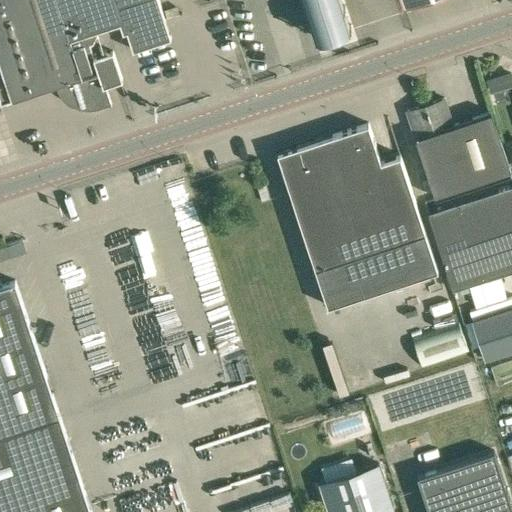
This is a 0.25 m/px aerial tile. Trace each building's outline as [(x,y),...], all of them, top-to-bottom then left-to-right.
[(0,0),(0,101),(1,103),(56,85),(57,87),(57,89),(58,91),(59,93),(60,95),(61,97),(63,98),(64,100),(66,101),(68,102),(70,103),(72,104),(74,104),(88,100),(91,109),(111,102),(105,85),(123,79),(113,51),(94,57),(90,44),(93,43),(97,34),(96,30),(120,22),(123,32),(127,31),(133,50),(171,37),(159,0),(0,0)] [(305,0),(318,38),(350,28),(341,0),(305,0)] [(453,124),(445,98),(406,110),(415,137),(435,197),(511,172),(491,112),(453,124)] [(381,161),(368,123),(277,152),(327,304),(412,277),(437,268),(436,264),(400,155),(381,161)] [(511,184),(428,211),(453,289),(511,270),(511,184)] [(0,511),(91,511),(15,280),(1,285),(0,281),(0,511)] [(485,360),(511,351),(511,306),(473,319),(485,360)] [(511,511),(511,504),(494,449),(417,474),(429,511),(511,511)] [(330,511),(394,511),(379,463),(321,482),(330,511)]
